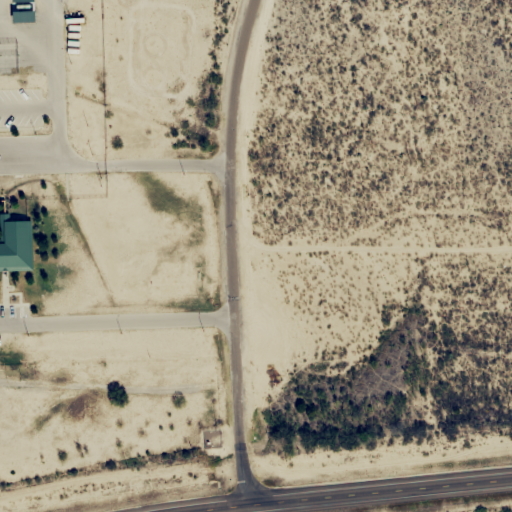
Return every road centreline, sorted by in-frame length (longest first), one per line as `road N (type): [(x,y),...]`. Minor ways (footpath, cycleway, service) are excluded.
road 1 (residential): [(241,503),(223,163),(247,0)]
road 2 (primary): [(511,477),(180,511)]
